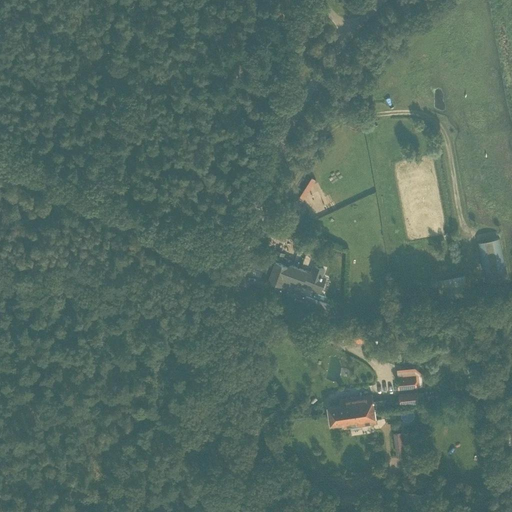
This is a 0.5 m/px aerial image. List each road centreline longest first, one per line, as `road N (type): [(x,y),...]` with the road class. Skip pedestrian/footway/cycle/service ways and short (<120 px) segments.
road 1 (unclassified): [(354,31),(270,162),(230,271)]
road 2 (track): [(230,271),(0,157)]
road 3 (track): [(91,203),(134,0)]
road 4 (track): [(230,290),(383,365),(385,389)]
road 5 (track): [(303,511),(241,376)]
road 6 (track): [(318,0),(293,118)]
